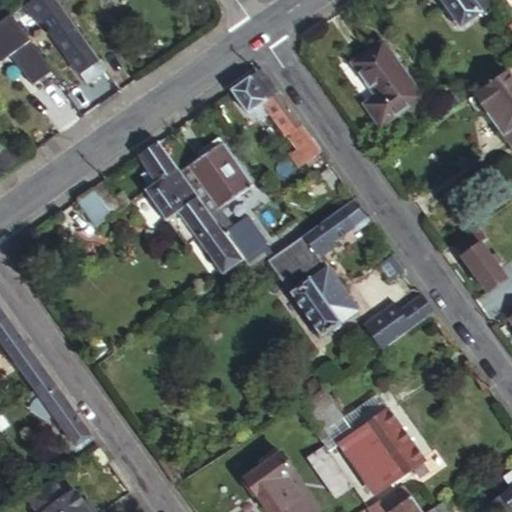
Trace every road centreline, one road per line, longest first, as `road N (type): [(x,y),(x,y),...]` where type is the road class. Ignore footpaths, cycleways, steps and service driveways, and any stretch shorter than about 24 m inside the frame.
road 1 (residential): [(511,384),(260,27)]
road 2 (residential): [(0,214),(260,27)]
road 3 (residential): [(166,511),(0,274)]
